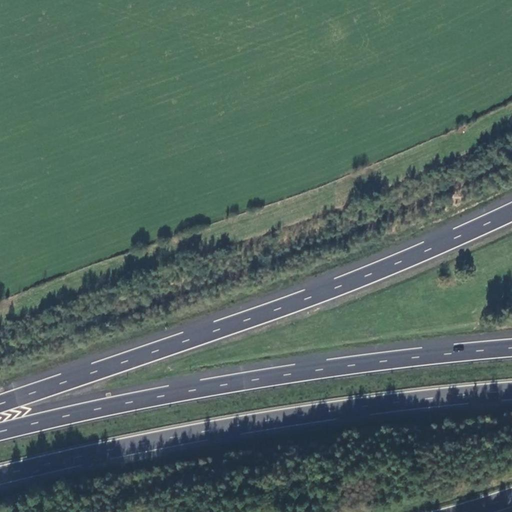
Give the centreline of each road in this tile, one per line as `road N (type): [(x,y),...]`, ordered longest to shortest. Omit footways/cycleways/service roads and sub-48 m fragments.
road 1 (motorway): [(511,214),(314,297),(0,407)]
road 2 (trunk): [(0,477),(175,438),(511,393)]
road 3 (trunk): [(511,350),(303,374),(0,434)]
